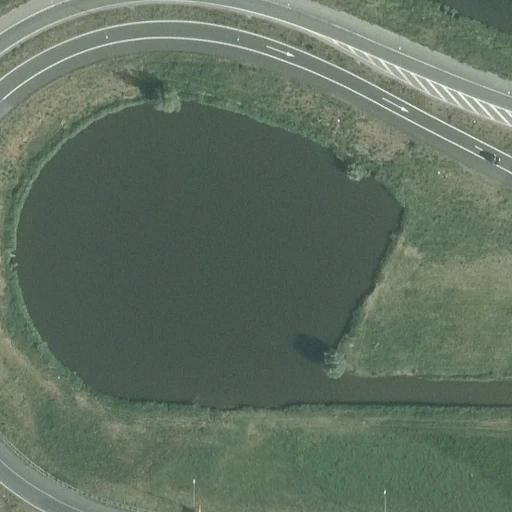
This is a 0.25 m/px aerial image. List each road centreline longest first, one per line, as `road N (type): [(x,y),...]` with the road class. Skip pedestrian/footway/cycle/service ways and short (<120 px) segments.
road 1 (motorway): [(0,101),(94,42),(132,32),(201,31),(284,53),(511,164)]
road 2 (motorway): [(511,105),(304,20),(212,0)]
